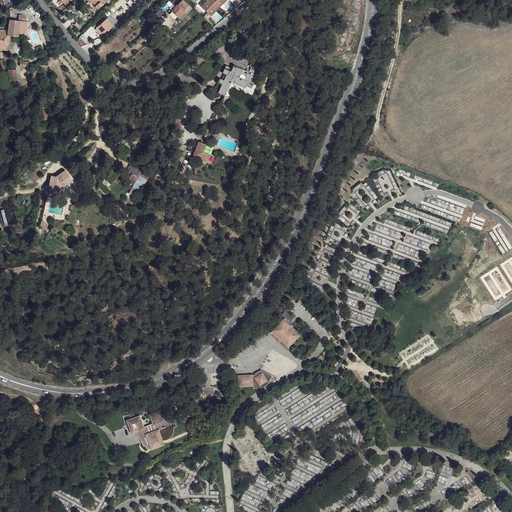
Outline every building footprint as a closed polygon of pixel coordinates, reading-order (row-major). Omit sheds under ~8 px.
[(90,0),(90,1),(93,5),(96,8),(102,3),(98,0),(90,0)] [(182,0),(172,11),(178,18),(184,12),(189,7),(182,0)] [(226,0),(207,0),(201,7),(211,16),(226,0)] [(159,10),(155,15),(159,19),(164,14),(159,10)] [(0,48),(6,49),(7,40),(16,41),(17,33),(25,34),(27,21),(8,19),(7,30),(0,29),(0,48)] [(107,19),(101,24),(108,31),(113,26),(107,19)] [(85,46),(89,40),(81,36),(77,42),(85,46)] [(40,44),(34,47),(34,49),(33,50),(35,53),(42,49),(40,44)] [(229,67),(225,66),(222,72),(224,73),(221,80),(220,79),(219,83),(221,85),(219,92),(224,95),(230,83),(244,89),(247,82),(242,80),(246,70),(234,65),(230,71),(228,70),(229,67)] [(207,164),(210,155),(203,152),(206,144),(197,142),(191,158),(207,164)] [(156,174),(160,177),(167,166),(163,163),(156,174)] [(135,182),(128,194),(136,198),(150,175),(137,168),(131,179),(135,182)] [(55,179),(51,179),(50,189),(55,194),(57,193),(57,191),(62,192),(62,188),(63,188),(65,189),(72,182),(63,172),(55,179)] [(303,319),(294,312),(288,318),(291,322),(279,336),(296,351),(301,344),(300,342),(302,339),(296,333),(299,329),(297,326),(303,319)] [(300,342),(301,344),(306,338),(298,330),(296,333),(302,339),(300,342)] [(253,375),(239,375),(239,387),(253,386),(253,389),(262,388),(269,383),(272,377),(260,371),(253,375)] [(127,420),(132,434),(136,432),(137,433),(138,434),(139,436),(140,437),(141,439),(142,440),(143,442),(144,443),(145,445),(146,446),(148,447),(149,448),(150,449),(152,450),(163,446),(158,431),(162,428),(160,423),(164,422),(160,410),(149,415),(153,425),(145,428),(140,415),(127,420)]
